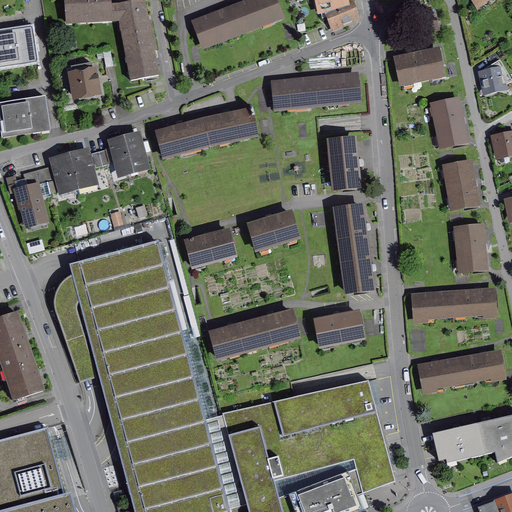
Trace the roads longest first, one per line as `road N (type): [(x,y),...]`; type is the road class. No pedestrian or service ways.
road 1 (residential): [(371,26),(401,362),(427,511)]
road 2 (residential): [(102,511),(0,218)]
road 3 (residential): [(450,0),(511,289)]
road 4 (residential): [(172,104),(371,26)]
road 5 (residential): [(0,157),(172,104)]
